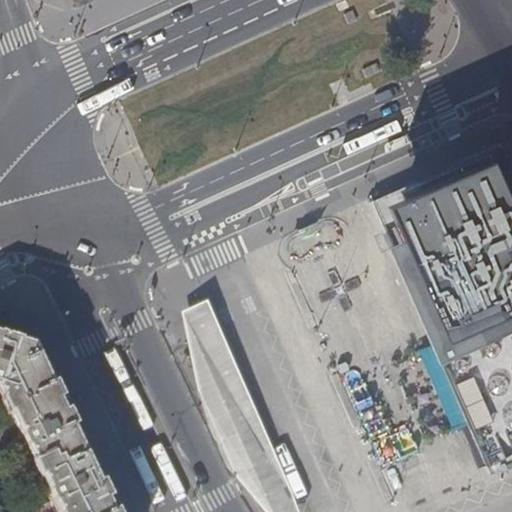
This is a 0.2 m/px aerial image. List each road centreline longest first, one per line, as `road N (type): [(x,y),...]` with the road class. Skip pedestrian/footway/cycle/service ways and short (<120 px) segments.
road 1 (trunk): [(414,511),(207,0)]
road 2 (trunk): [(125,0),(321,511)]
road 3 (secondary): [(67,241),(151,220),(409,105),(474,71),(511,39)]
road 4 (trunk): [(67,241),(109,272),(229,511)]
road 5 (residential): [(67,241),(95,342),(175,511)]
road 6 (secondary): [(255,0),(82,78),(29,117)]
road 7 (secondary): [(29,117),(67,241)]
